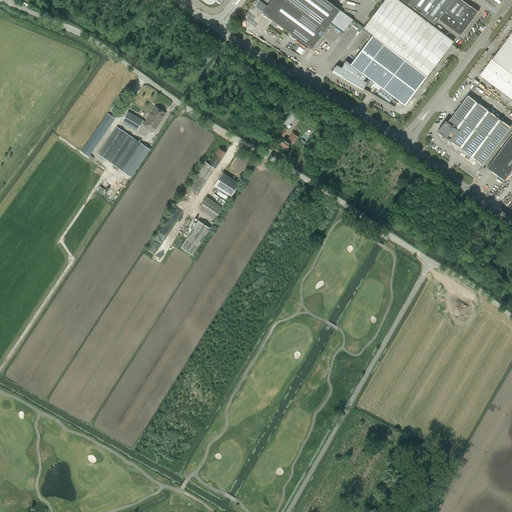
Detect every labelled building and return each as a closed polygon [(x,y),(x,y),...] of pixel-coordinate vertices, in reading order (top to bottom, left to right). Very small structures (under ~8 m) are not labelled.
[(272,0),(263,13),(279,25),(277,28),(282,32),(284,29),(311,49),(331,22),(340,10),(326,0),(272,0)] [(337,65),(335,70),(343,75),(342,76),(364,88),(367,82),(363,80),(364,79),(367,76),(381,87),(379,90),(380,90),(378,93),(389,102),(394,96),(396,98),(406,105),(411,98),(413,96),(414,96),(419,90),(418,89),(427,76),(454,41),(399,0),(385,0),(364,29),(373,36),(356,58),(351,64),(347,61),(344,64),(346,65),(344,68),(337,65)] [(402,0),(435,24),(439,19),(461,35),(479,12),(471,6),(470,6),(462,0),(402,0)] [(340,10),(331,22),(344,32),(353,20),(340,10)] [(511,31),(479,75),(511,98),(511,31)] [(463,150),(482,164),(510,127),(468,95),(448,122),(446,120),(437,131),(463,150)] [(156,129),(166,113),(155,106),(145,122),(144,121),(142,123),(146,126),(148,125),(149,124),(156,129)] [(137,131),(142,123),(144,121),(128,111),(122,122),(137,131)] [(288,127),(296,115),(292,112),(283,123),(288,127)] [(88,156),(115,119),(108,114),(81,151),(88,156)] [(98,154),(114,165),(133,138),(117,127),(98,154)] [(292,144),(298,136),(293,132),(289,137),(287,140),(284,138),(280,144),(287,149),(291,144),(292,144)] [(504,180),(511,169),(511,133),(487,167),(504,180)] [(142,143),(133,138),(114,165),(122,171),(142,143)] [(150,149),(142,143),(122,171),(131,177),(150,149)] [(219,148),(210,164),(205,161),(189,187),(199,194),(215,167),(216,168),(226,152),(219,148)] [(217,220),(224,208),(208,197),(200,209),(217,220)] [(193,255),(210,228),(198,220),(181,247),(193,255)]
